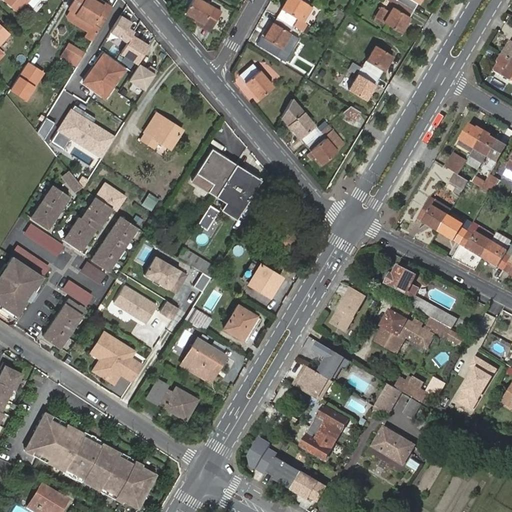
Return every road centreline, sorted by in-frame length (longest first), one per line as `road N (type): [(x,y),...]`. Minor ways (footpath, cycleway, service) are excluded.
road 1 (residential): [(0,330),(206,467)]
road 2 (residential): [(212,81),(319,206),(354,222)]
road 3 (residential): [(354,222),(511,302)]
road 4 (tertiary): [(434,70),(359,194),(354,222)]
road 5 (tertiary): [(354,222),(376,204),(450,80)]
